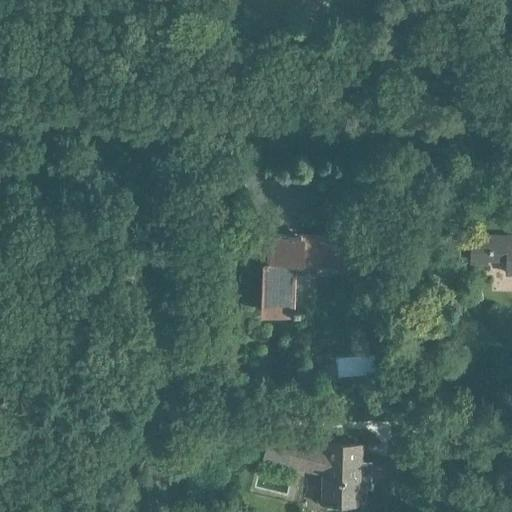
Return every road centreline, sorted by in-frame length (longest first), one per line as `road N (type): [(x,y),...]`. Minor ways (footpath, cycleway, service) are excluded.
road 1 (residential): [(146,511),(168,120)]
road 2 (residential): [(168,120),(511,131)]
road 3 (residential): [(0,114),(168,120)]
